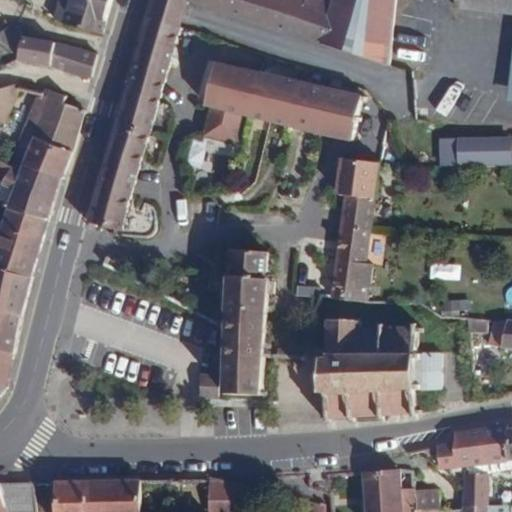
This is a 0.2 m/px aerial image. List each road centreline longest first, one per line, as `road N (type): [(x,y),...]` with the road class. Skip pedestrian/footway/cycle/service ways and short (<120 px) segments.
road 1 (residential): [(8,427),(70,452),(191,452),(326,443),(511,412)]
road 2 (secondary): [(136,0),(32,383),(8,427)]
road 3 (unknown): [(125,41),(0,0)]
